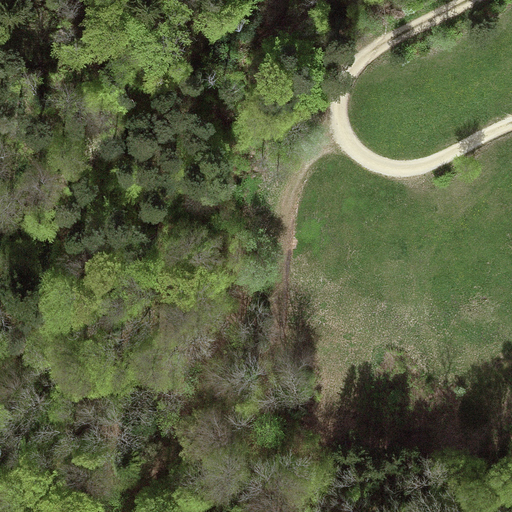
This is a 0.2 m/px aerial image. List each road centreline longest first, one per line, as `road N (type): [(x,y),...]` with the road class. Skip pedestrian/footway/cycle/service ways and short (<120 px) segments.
road 1 (track): [(124,511),(285,233)]
road 2 (track): [(259,511),(285,233)]
road 3 (track): [(341,126),(369,160),(410,168),(511,121)]
road 4 (track): [(464,0),(364,54),(342,94),(341,126)]
road 5 (track): [(285,233),(294,183),(321,136),(341,126)]
